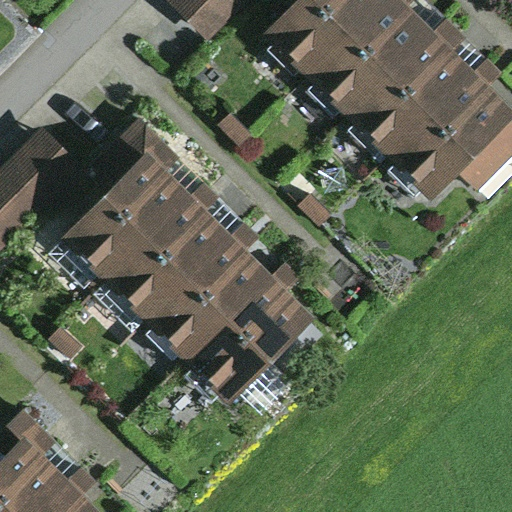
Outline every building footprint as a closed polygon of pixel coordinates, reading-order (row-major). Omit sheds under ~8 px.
[(170,0),(209,37),(245,0),(170,0)] [(287,0),(290,2),(262,30),(307,75),(382,0),(287,0)] [(435,27),(407,0),(382,0),(307,75),(350,115),(435,27)] [(477,70),(435,27),(350,115),(394,156),(477,70)] [(511,103),(477,70),(394,156),(432,193),(458,167),(481,189),(511,157),(511,103)] [(232,112),(220,124),(240,145),(252,133),(232,112)] [(112,182),(62,233),(106,276),(191,189),(169,167),(180,156),(140,116),(93,164),(112,182)] [(42,129),(0,170),(0,249),(81,168),(42,129)] [(233,230),(191,189),(106,276),(148,318),(233,230)] [(310,193),(298,207),(318,226),(331,213),(310,193)] [(274,269),(233,230),(148,318),(187,357),(274,269)] [(316,311),(274,269),(187,357),(230,399),(241,388),(261,408),(281,387),(261,367),(316,311)] [(59,325),(48,338),(71,358),(82,345),(59,325)] [(56,442),(22,409),(0,432),(0,448),(5,453),(0,458),(0,511),(35,511),(72,476),(47,451),(56,442)] [(108,511),(72,476),(35,511),(108,511)]
